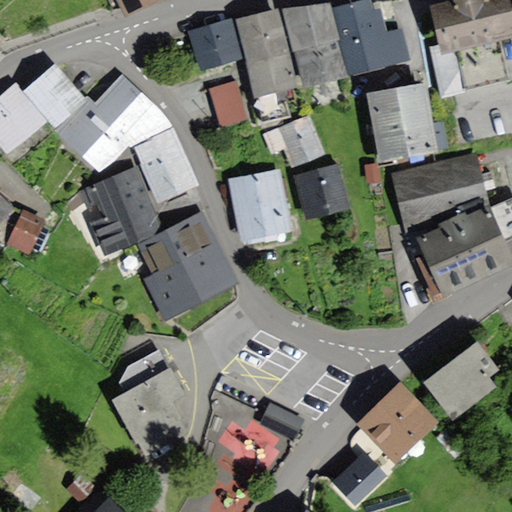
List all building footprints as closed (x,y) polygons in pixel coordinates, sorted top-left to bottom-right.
[(120,0),(124,8),(142,0),(120,0)] [(466,0),(434,8),(444,50),(511,33),(511,22),(506,0),(466,0)] [(368,2),(340,9),(356,70),(407,56),(400,31),(384,35),(379,16),(378,12),(371,14),(368,2)] [(325,9),(287,11),(300,64),(305,85),(344,74),(325,9)] [(277,11),(239,20),(245,44),(254,83),(256,93),(294,84),(277,11)] [(230,21),(193,31),(203,67),(221,62),(240,57),(230,21)] [(53,68),(28,91),(101,169),(130,143),(132,145),(169,125),(120,83),(98,106),(94,110),(53,68)] [(235,83),(213,90),(223,123),(245,117),(235,83)] [(16,86),(0,99),(0,142),(7,151),(44,121),(16,86)] [(378,95),(371,96),(382,159),(434,150),(424,87),(416,88),(378,95)] [(307,116),(266,132),(274,151),(286,146),(287,149),(294,165),(323,154),(307,116)] [(175,132),(138,148),(160,201),(197,185),(183,151),(175,132)] [(475,158),(398,175),(410,241),(419,239),(444,296),(456,291),(472,284),(511,266),(486,210),(475,158)] [(320,172),(298,178),(308,218),(347,208),(337,168),(320,172)] [(104,183),(90,189),(102,222),(95,225),(106,252),(157,233),(146,203),(134,172),(104,183)] [(277,173),(235,181),(239,205),(247,240),(290,231),(277,173)] [(0,224),(11,212),(0,203),(0,224)] [(43,224),(24,214),(9,244),(28,253),(43,224)] [(203,217),(144,244),(158,275),(150,280),(167,317),(235,285),(213,239),(203,217)] [(478,346),(429,383),(455,417),(495,386),(487,375),(495,369),(492,364),(478,346)] [(126,395),(116,401),(147,456),(182,435),(172,414),(166,403),(184,393),(174,376),(159,352),(129,369),(120,384),(126,395)] [(401,386),(362,422),(391,453),(397,459),(435,423),(401,386)] [(302,419),(269,403),(260,423),(293,438),(302,419)] [(386,475),(363,452),(333,481),(355,504),(386,475)] [(120,511),(109,501),(98,511),(120,511)]
